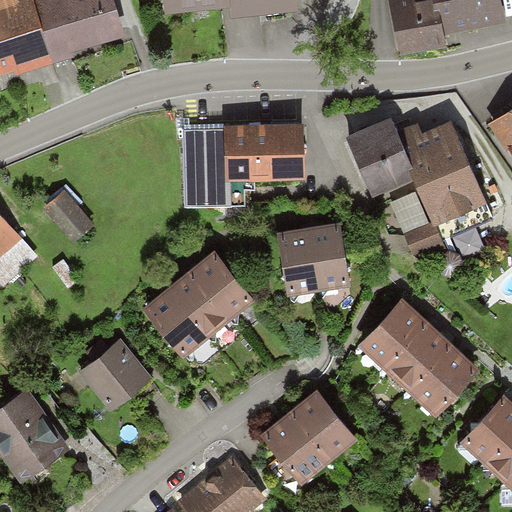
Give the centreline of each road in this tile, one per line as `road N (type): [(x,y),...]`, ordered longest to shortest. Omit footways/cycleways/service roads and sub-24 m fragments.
road 1 (tertiary): [(511,56),(379,79),(230,74),(154,85)]
road 2 (residential): [(102,511),(307,365)]
road 3 (tertiary): [(154,85),(0,147)]
